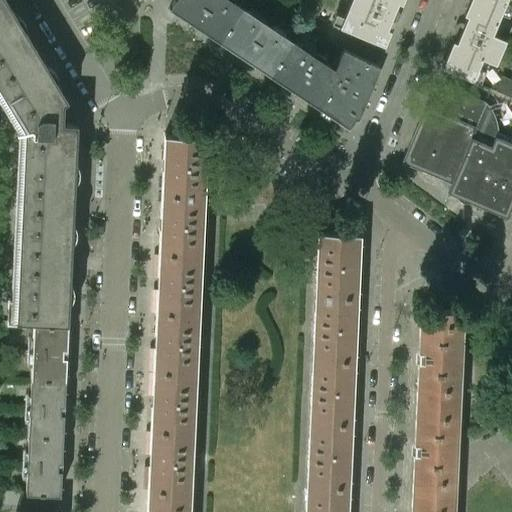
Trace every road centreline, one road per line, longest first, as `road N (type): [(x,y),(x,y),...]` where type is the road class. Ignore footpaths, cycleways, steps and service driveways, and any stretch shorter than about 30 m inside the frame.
road 1 (residential): [(104,511),(120,113)]
road 2 (residential): [(400,222),(387,282),(376,511)]
road 3 (residential): [(356,190),(190,95),(120,113)]
road 4 (residential): [(356,190),(436,0)]
road 5 (residential): [(120,113),(45,0)]
